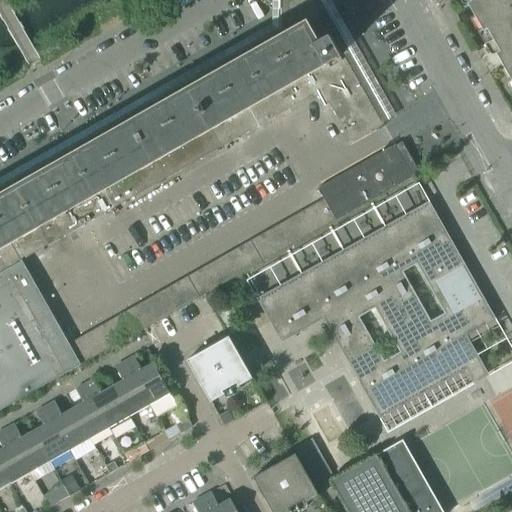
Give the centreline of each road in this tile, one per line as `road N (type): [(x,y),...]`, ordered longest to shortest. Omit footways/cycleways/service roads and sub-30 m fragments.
road 1 (unclassified): [(0,121),(210,0)]
road 2 (residential): [(501,165),(403,0)]
road 3 (residential): [(101,511),(216,446)]
